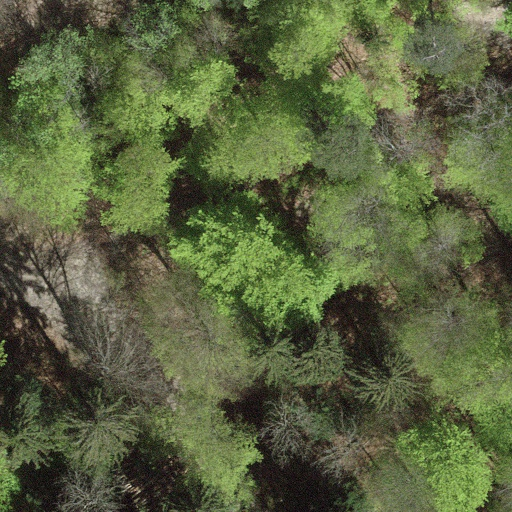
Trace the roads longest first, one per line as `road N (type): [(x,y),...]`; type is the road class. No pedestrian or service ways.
road 1 (track): [(55,293),(252,183),(479,84)]
road 2 (track): [(247,511),(194,419),(55,293)]
